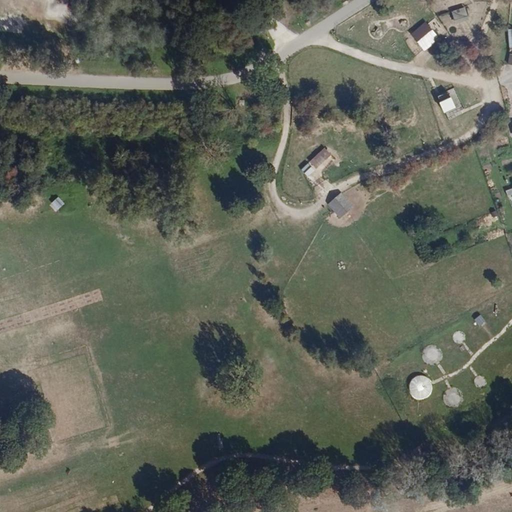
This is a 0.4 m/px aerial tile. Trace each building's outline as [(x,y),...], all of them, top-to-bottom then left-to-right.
[(465,6),(450,10),(453,22),(469,18),(465,6)] [(438,39),(426,23),(411,36),(423,52),(438,39)] [(441,102),(454,96),(451,91),(438,96),(441,102)] [(445,113),(458,108),(453,97),(441,102),(445,113)] [(324,148),(309,161),(315,168),(330,155),(324,148)] [(315,171),(308,164),(299,171),(307,180),(315,171)] [(353,206),(342,193),(327,206),(338,219),(353,206)] [(56,211),(65,204),(59,197),(50,204),(56,211)] [(479,326),(486,321),(481,315),(475,319),(479,326)] [(436,360),(438,350),(428,349),(426,359),(436,360)] [(430,376),(411,377),(412,399),(431,398),(430,376)]
